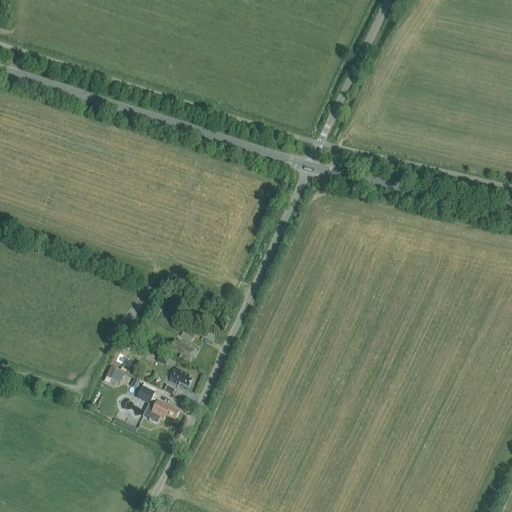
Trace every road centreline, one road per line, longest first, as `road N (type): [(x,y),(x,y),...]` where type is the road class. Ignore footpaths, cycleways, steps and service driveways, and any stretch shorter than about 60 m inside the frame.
road 1 (unclassified): [(141,511),(309,168)]
road 2 (tertiary): [(309,168),(0,71)]
road 3 (tertiary): [(511,215),(309,168)]
road 4 (unclassified): [(309,168),(389,0)]
